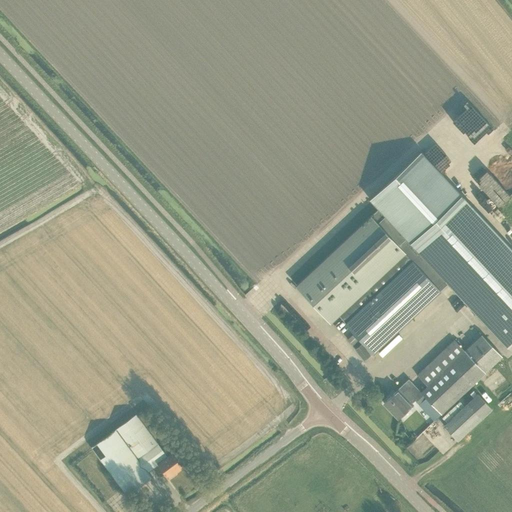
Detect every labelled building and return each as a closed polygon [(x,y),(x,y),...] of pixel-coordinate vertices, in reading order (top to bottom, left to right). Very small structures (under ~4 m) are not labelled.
[(511,345),(511,249),(424,155),(373,202),(380,209),(372,216),(373,216),(441,291),(449,284),(509,349),(511,345)] [(487,180),(495,186),(511,164),(503,158),(487,180)] [(501,206),(507,214),(511,209),(506,202),(501,206)] [(375,354),(441,291),(373,216),(298,285),(333,323),(340,316),(375,354)] [(384,351),(387,354),(407,336),(404,332),(384,351)] [(353,335),(348,340),(353,345),(358,341),(353,335)] [(420,391),(409,379),(384,403),(399,418),(414,404),(413,403),(415,401),(419,405),(426,398),(442,414),(503,356),(482,335),(468,348),(465,345),(462,348),(455,340),(418,376),(427,386),(420,391)] [(364,361),(370,355),(362,343),(355,349),(364,361)] [(492,410),(478,394),(444,426),(458,441),(492,410)] [(161,477),(166,473),(169,478),(183,468),(172,453),(167,456),(137,414),(92,447),(122,488),(128,496),(152,477),(149,472),(155,468),(161,477)]
